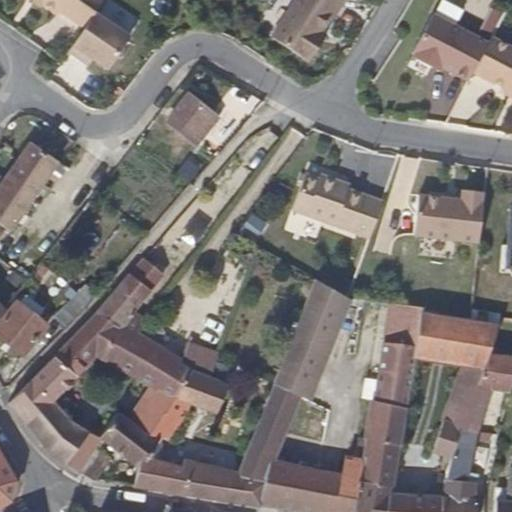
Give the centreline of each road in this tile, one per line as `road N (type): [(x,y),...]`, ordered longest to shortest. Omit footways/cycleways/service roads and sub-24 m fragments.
road 1 (residential): [(19,73),(102,130),(123,122),(176,54),(212,48),(329,114)]
road 2 (residential): [(329,114),(372,130),(511,151)]
road 3 (residential): [(200,511),(76,494),(43,498)]
road 4 (residential): [(329,114),(394,0)]
